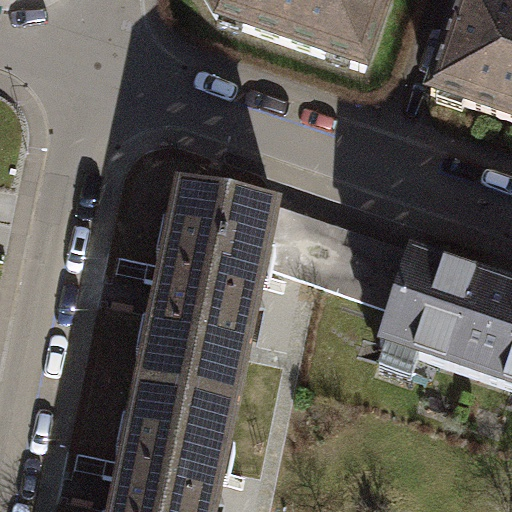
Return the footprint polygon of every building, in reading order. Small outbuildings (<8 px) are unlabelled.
[(391,0),(205,0),(219,23),(366,73),(391,0)] [(511,5),(497,0),(465,0),(433,96),(511,122),(511,5)] [(184,192),(142,391),(234,410),(263,269),(262,269),(274,211),(274,210),(184,192)] [(313,287),(332,231),(274,211),(262,269),(263,269),(313,287)] [(332,231),(313,287),(393,314),(412,258),(332,231)] [(511,291),(412,257),(412,258),(393,314),(381,348),(511,392),(511,291)] [(142,391),(116,511),(212,511),(234,410),(142,391)]
